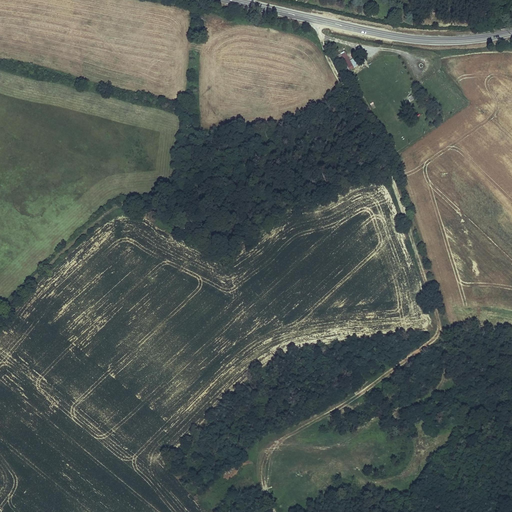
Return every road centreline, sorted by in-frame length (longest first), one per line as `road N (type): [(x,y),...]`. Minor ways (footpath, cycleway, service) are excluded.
road 1 (track): [(272,511),(263,477),(269,450),(370,386),(430,341),(438,324),(398,193),(321,41),(320,20)]
road 2 (tertiary): [(228,0),(420,40),(511,32)]
road 3 (track): [(266,457),(278,446),(331,447),(437,388),(447,363),(438,324)]
